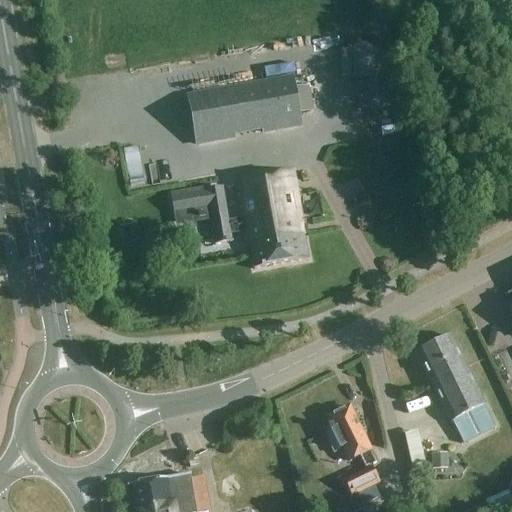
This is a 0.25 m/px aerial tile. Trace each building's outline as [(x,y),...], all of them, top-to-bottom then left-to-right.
[(290,80),(189,98),(198,146),(233,140),(232,132),(263,126),(264,134),(299,128),(297,116),(311,113),(307,90),(293,93),(290,80)] [(376,109),(357,115),(360,124),(379,118),(376,109)] [(309,261),(293,173),(233,184),(246,255),(251,254),(254,271),(309,261)] [(206,192),(169,199),(172,216),(209,209),(206,192)] [(227,217),(210,220),(214,246),(232,243),(227,217)] [(450,425),(452,424),(463,445),(495,430),(485,407),(487,406),(452,339),(415,358),(450,425)] [(334,433),(326,436),(335,455),(343,451),(349,464),(360,459),(366,471),(345,482),(352,497),(379,484),(372,469),(378,466),(361,427),(359,428),(350,409),(327,420),(334,433)] [(447,455),(431,455),(432,470),(448,470),(447,455)] [(127,488),(131,511),(196,511),(190,477),(127,488)] [(489,511),(511,511),(511,502),(507,492),(485,502),(489,511)]
